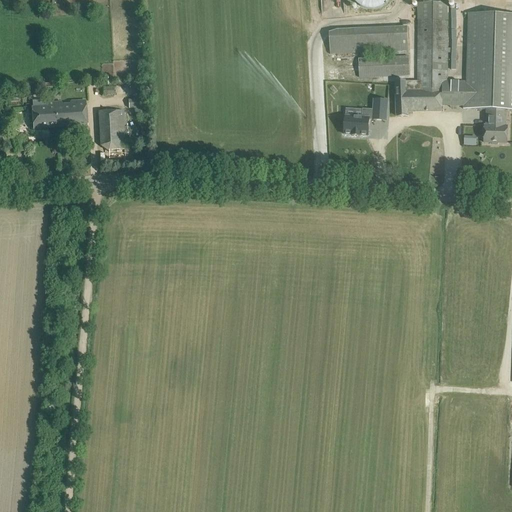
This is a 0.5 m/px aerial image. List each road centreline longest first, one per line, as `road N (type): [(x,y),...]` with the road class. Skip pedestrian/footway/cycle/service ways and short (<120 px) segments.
road 1 (tertiary): [(511,196),(153,181),(0,189)]
road 2 (track): [(97,182),(66,511)]
road 3 (track): [(426,511),(430,389),(511,395)]
